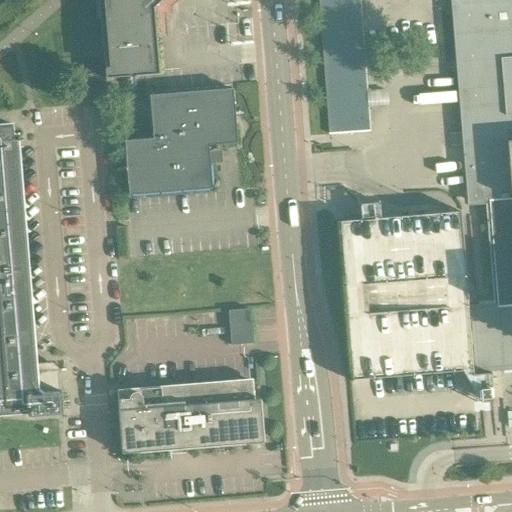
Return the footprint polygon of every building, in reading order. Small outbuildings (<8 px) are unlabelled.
[(160,77),(154,10),(165,0),(98,0),(106,79),(105,79),(105,81),(135,79),(136,79),(136,78),(160,77)] [(511,0),(451,0),(456,63),(462,139),(468,205),(487,203),(496,285),(497,298),(497,304),(471,306),(476,372),(511,368),(511,0)] [(370,91),(371,105),(391,104),(389,89),(370,91)] [(153,134),(153,140),(125,143),(126,158),(128,188),(129,188),(129,197),(212,190),(209,153),(210,153),(209,147),(237,145),(236,129),(234,100),(233,91),(150,98),(153,134)] [(12,126),(0,126),(0,412),(27,411),(28,416),(63,413),(59,371),(32,373),(12,126)] [(338,222),(351,381),(473,371),(461,213),(447,214),(355,221),(338,222)] [(249,310),(229,311),(232,346),(252,344),(249,310)] [(253,380),(230,382),(117,391),(122,454),(264,443),(260,399),(254,400),(253,380)]
